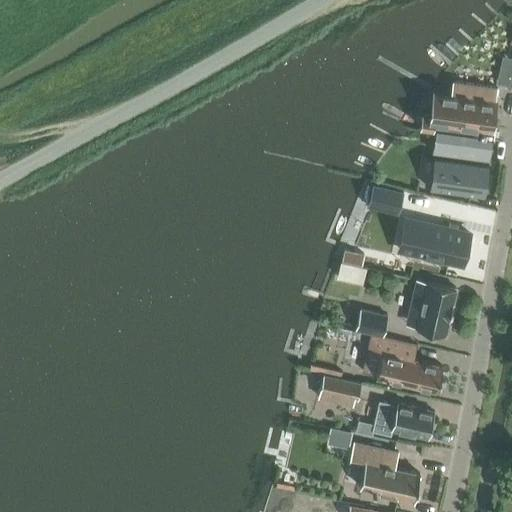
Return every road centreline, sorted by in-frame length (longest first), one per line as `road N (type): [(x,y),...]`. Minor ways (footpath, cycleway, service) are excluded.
road 1 (unclassified): [(0,184),(322,0)]
road 2 (tertiary): [(445,511),(511,170)]
